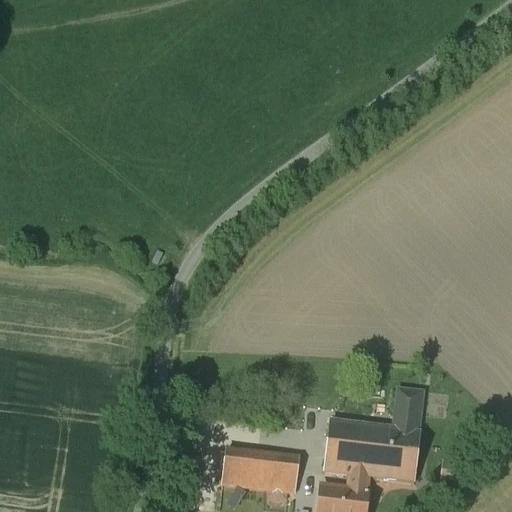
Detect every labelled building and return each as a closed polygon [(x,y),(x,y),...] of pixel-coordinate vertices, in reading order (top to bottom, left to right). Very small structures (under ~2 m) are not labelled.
[(157,256),(152,265),(159,269),(164,259),(157,256)] [(366,430),(360,481),(413,487),(419,437),(417,437),(422,398),(397,395),(392,434),(366,430)] [(360,481),(366,430),(330,426),(323,477),(350,480),(360,481)] [(298,462),(226,453),(222,490),(294,498),(298,462)] [(474,470),(442,466),(440,482),(472,486),(474,470)] [(360,481),(350,480),(348,496),(322,493),(319,511),(363,511),(364,511),(367,482),(360,481)]
